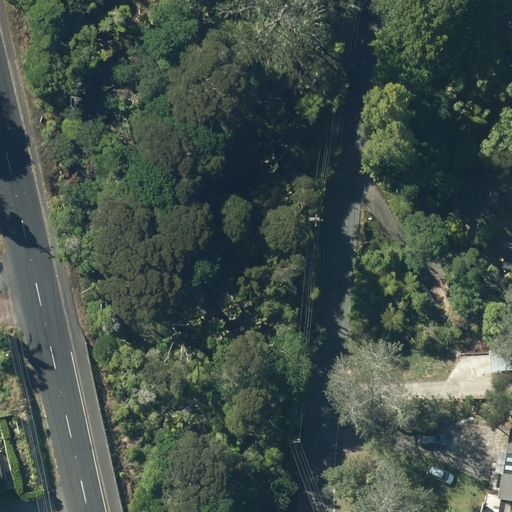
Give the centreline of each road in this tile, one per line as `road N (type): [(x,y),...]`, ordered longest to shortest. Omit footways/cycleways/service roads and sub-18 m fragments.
road 1 (residential): [(319,511),(360,119),(388,0)]
road 2 (residential): [(0,123),(87,511)]
